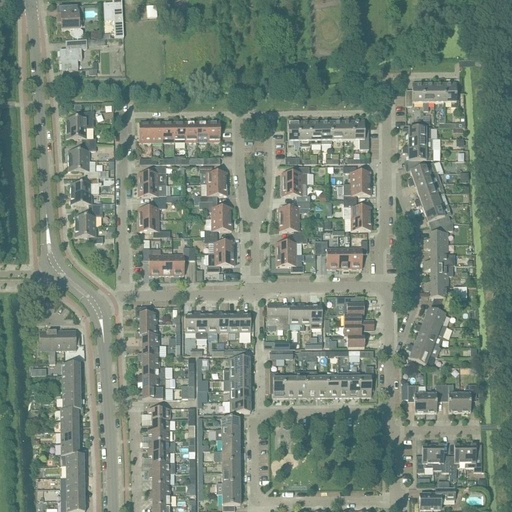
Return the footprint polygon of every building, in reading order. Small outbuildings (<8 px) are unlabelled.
[(123,39),(122,0),(112,1),(112,5),(103,5),(103,21),(112,21),(113,40),(123,39)] [(78,8),(57,9),(58,17),(61,17),(61,31),(70,31),(70,36),(73,38),(80,38),(83,36),(82,32),(80,30),(79,30),(78,8)] [(66,51),(59,51),(60,61),(62,60),(62,63),(61,64),(62,73),(78,72),(77,62),(81,62),(81,50),(87,49),(87,48),(86,42),(65,43),(66,51)] [(423,104),(423,85),(412,85),(412,95),(405,95),(405,108),(412,108),(412,105),(423,104)] [(434,85),(423,85),(423,104),(423,113),(429,113),(428,104),(434,104),(434,85)] [(445,104),(445,85),(434,85),(434,104),(445,104)] [(445,85),(445,104),(450,104),(450,107),(453,110),(458,110),(458,103),(456,103),(456,85),(445,85)] [(66,131),(93,130),(93,114),(79,114),(79,120),(66,120),(66,131)] [(331,122),(320,123),(321,143),(321,146),(331,146),(331,142),(331,122)] [(342,142),(342,122),(331,122),(331,142),(342,142)] [(353,142),(353,122),(342,122),(342,142),(353,142)] [(368,151),(368,128),(364,128),(364,122),(353,122),(353,142),(359,142),(359,152),(368,151)] [(208,124),(208,144),(220,143),(219,123),(208,124)] [(299,123),(288,123),(288,148),(293,148),(293,143),(299,143),(299,123)] [(310,143),(310,123),(299,123),(299,143),(299,148),(310,148),(310,146),(310,143)] [(321,143),(320,123),(310,123),(310,143),(321,143)] [(151,144),(151,124),(139,124),(139,144),(151,144)] [(162,124),(151,124),(151,144),(162,144),(162,124)] [(173,124),(162,124),(162,144),(174,144),(173,124)] [(185,124),(173,124),(174,144),(185,144),(185,124)] [(196,144),(196,124),(185,124),(185,144),(196,144)] [(208,144),(208,124),(196,124),(196,144),(208,144)] [(93,130),(66,131),(66,141),(82,141),(82,147),(96,147),(96,140),(93,140),(93,130)] [(406,130),(402,130),(402,133),(408,133),(408,141),(430,141),(430,130),(412,130),(406,130)] [(432,152),(432,141),(430,141),(408,141),(408,148),(402,148),(402,152),(432,152)] [(96,147),(82,147),(82,153),(68,153),(68,163),(89,163),(89,153),(96,153),(96,147)] [(432,152),(402,152),(402,155),(408,155),(408,163),(415,163),(415,167),(426,165),(426,163),(432,163),(432,152)] [(89,163),(68,163),(68,174),(84,174),(84,180),(98,180),(98,173),(89,173),(89,163)] [(426,165),(415,167),(416,171),(410,173),(412,180),(407,182),(408,185),(436,175),(433,165),(426,167),(426,165)] [(350,186),(370,186),(370,174),(356,174),(356,168),(346,168),(343,169),(343,175),(350,175),(350,186)] [(152,175),(138,175),(138,187),(165,187),(165,169),(152,169),(152,175)] [(207,187),(227,186),(226,174),(212,175),(212,169),(202,169),(199,169),(199,175),(206,175),(207,187)] [(282,175),(282,187),(302,187),(307,187),(307,175),(309,175),(309,169),(306,169),(296,169),(296,175),(282,175)] [(436,175),(408,185),(409,188),(414,186),(417,194),(434,188),(440,185),(436,175)] [(98,180),(84,180),(84,185),(70,186),(70,196),(91,196),(98,196),(98,188),(100,188),(100,186),(98,186),(98,180)] [(434,188),(417,194),(419,201),(414,203),(415,206),(444,196),(440,185),(434,188)] [(207,198),(194,198),(194,204),(199,204),(212,204),(212,198),(227,198),(227,186),(207,187),(207,198)] [(350,186),(343,186),(343,204),(356,203),(356,198),(370,198),(370,186),(350,186)] [(152,199),(152,205),(165,204),(171,204),(171,198),(165,198),(165,187),(138,187),(138,199),(152,199)] [(307,187),(302,187),(282,187),(282,199),(296,198),(296,204),(309,204),(316,204),(316,198),(307,198),(307,187)] [(91,196),(70,196),(70,206),(88,206),(88,212),(102,212),(102,206),(91,206),(91,196)] [(447,206),(444,196),(415,206),(416,209),(421,207),(424,214),(447,206)] [(356,203),(343,204),(343,210),(343,221),(351,221),(371,221),(371,209),(356,209),(356,203)] [(165,204),(152,205),(153,210),(138,210),(138,222),(158,222),(158,211),(165,211),(165,204)] [(212,204),(199,204),(199,210),(206,210),(206,214),(211,214),(211,221),(231,221),(231,209),(216,210),(216,204),(212,204)] [(296,210),(278,210),(278,222),(298,222),(298,215),(306,215),(308,212),(308,210),(309,210),(309,204),(296,204),(296,210)] [(451,217),(447,206),(424,214),(428,224),(430,230),(432,229),(451,225),(448,218),(451,217)] [(102,212),(88,212),(88,218),(74,218),(74,229),(95,229),(95,218),(102,218),(102,212)] [(231,221),(211,221),(211,233),(204,233),(204,239),(217,239),(217,233),(231,233),(231,221)] [(371,221),(351,221),(351,233),(371,232),(371,221)] [(158,222),(138,222),(138,234),(153,234),(153,240),(170,239),(169,233),(158,233),(158,222)] [(298,233),(298,222),(278,222),(279,234),(293,233),(293,239),(306,239),(306,233),(298,233)] [(451,225),(432,229),(433,235),(430,235),(430,242),(423,242),(423,246),(447,246),(447,233),(453,233),(453,225),(451,225)] [(95,229),(74,229),(74,239),(88,239),(88,245),(102,245),(102,239),(95,239),(95,229)] [(217,239),(204,239),(204,245),(214,245),(214,256),(234,256),(234,244),(217,244),(217,239)] [(306,239),(293,239),(293,245),(276,245),(276,257),(296,257),(296,245),(306,245),(306,239)] [(338,270),(338,250),(327,251),(327,243),(321,243),(321,256),(326,256),(327,271),(338,270)] [(349,250),(350,270),(361,270),(361,256),(367,256),(367,243),(361,243),(361,250),(349,250)] [(447,246),(423,246),(423,251),(430,251),(430,257),(447,257),(447,246)] [(149,250),(143,250),(143,263),(148,263),(149,277),(160,277),(160,257),(160,252),(149,252),(149,250)] [(172,257),(172,277),(184,277),(183,263),(189,262),(189,250),(183,250),(183,257),(172,257)] [(349,250),(338,250),(338,270),(350,270),(349,250)] [(208,267),(206,267),(207,274),(220,274),(219,268),(234,268),(234,256),(214,256),(208,256),(208,267)] [(172,257),(160,257),(160,277),(172,277),(172,257)] [(276,257),(276,268),(290,268),(290,274),(303,274),(303,268),(301,268),(301,263),(296,263),(296,257),(276,257)] [(454,257),(447,257),(430,257),(430,263),(424,263),(424,268),(453,268),(454,268),(454,257)] [(453,278),(453,268),(424,268),(424,272),(430,272),(430,279),(448,278),(453,278)] [(448,278),(430,279),(430,285),(424,285),(424,289),(448,289),(448,278)] [(448,289),(424,289),(424,294),(430,294),(430,298),(430,300),(431,300),(433,300),(432,306),(448,309),(448,300),(467,300),(467,289),(454,289),(454,296),(448,296),(448,289)] [(343,317),(364,317),(364,310),(367,310),(366,306),(360,306),(360,300),(363,300),(363,299),(336,300),(336,307),(343,307),(343,317)] [(310,326),(310,308),(303,308),(303,307),(300,307),(300,305),(299,305),(299,307),(299,326),(299,333),(304,332),(304,326),(310,326)] [(317,308),(310,308),(310,326),(310,331),(321,330),(321,326),(322,315),(321,305),(321,307),(317,307),(317,308)] [(278,306),(267,306),(267,328),(276,328),(276,332),(289,332),(288,309),(282,309),(282,307),(278,307),(278,306)] [(429,310),(424,321),(441,327),(445,317),(448,309),(432,306),(431,311),(429,310)] [(299,326),(299,307),(296,307),(296,308),(288,309),(289,332),(289,326),(299,326)] [(140,326),(156,326),(156,325),(156,315),(149,315),(149,309),(135,309),(135,319),(139,319),(140,326)] [(235,317),(228,317),(228,334),(235,334),(235,338),(236,339),(239,339),(239,334),(239,313),(238,313),(238,315),(235,315),(235,317)] [(239,313),(239,334),(250,334),(250,316),(243,316),(243,315),(239,315),(239,313)] [(207,334),(206,317),(199,317),(199,315),(196,315),(196,314),(195,314),(195,315),(196,334),(196,342),(207,342),(207,334)] [(213,317),(206,317),(207,334),(217,334),(217,314),(217,315),(213,315),(213,317)] [(217,314),(217,334),(228,334),(228,317),(221,317),(221,315),(217,315),(217,314)] [(196,334),(195,315),(192,315),(192,317),(184,317),(185,335),(196,334)] [(364,317),(343,317),(344,328),(364,328),(364,322),(363,322),(363,324),(361,324),(361,317),(364,317)] [(441,327),(424,321),(422,328),(416,326),(415,329),(437,337),(442,339),(446,329),(441,327)] [(156,326),(140,326),(140,333),(135,333),(135,337),(158,337),(158,336),(156,336),(156,326)] [(364,328),(344,328),(344,339),(347,339),(364,339),(364,338),(361,338),(361,332),(363,332),(363,333),(364,333),(364,328)] [(437,337),(415,329),(414,332),(419,334),(416,341),(433,347),(439,350),(442,339),(437,337)] [(63,333),(64,352),(76,352),(76,347),(79,347),(79,340),(76,340),(75,332),(63,333)] [(52,366),(51,333),(39,333),(39,354),(48,353),(48,366),(52,366)] [(64,352),(63,333),(51,333),(52,366),(54,366),(54,353),(64,352)] [(158,337),(135,337),(135,341),(142,341),(142,348),(158,348),(158,337)] [(364,350),(364,339),(347,339),(347,350),(364,350)] [(408,346),(407,349),(435,360),(436,360),(440,350),(439,350),(433,347),(416,341),(414,348),(408,346)] [(158,348),(142,348),(142,355),(137,355),(137,359),(158,359),(158,348)] [(407,349),(406,352),(412,354),(409,361),(407,365),(406,365),(413,368),(421,368),(422,366),(425,368),(432,368),(435,360),(407,349)] [(159,369),(158,359),(137,359),(137,362),(142,362),(142,370),(159,369)] [(229,371),(249,371),(249,360),(239,360),(229,360),(229,371)] [(61,377),(80,377),(80,365),(61,366),(61,377)] [(165,369),(159,369),(142,370),(142,377),(137,377),(137,380),(165,380),(165,369)] [(365,379),(359,379),(359,399),(371,399),(371,393),(373,393),(373,369),(365,369),(365,379)] [(249,382),(249,371),(229,371),(223,371),(223,382),(249,382)] [(305,373),(294,374),(295,380),(295,399),(306,399),(305,373)] [(316,373),(305,373),(306,399),(316,399),(316,379),(316,373)] [(277,374),(269,374),(269,394),(273,394),(273,400),(284,399),(284,380),(281,380),(279,380),(277,374)] [(348,374),(338,374),(338,378),(338,399),(349,399),(348,374)] [(359,374),(348,374),(349,399),(359,399),(359,379),(359,374)] [(327,399),(338,399),(338,378),(327,375),(327,379),(327,399)] [(80,384),(80,377),(61,377),(62,388),(82,388),(82,384),(80,384)] [(327,399),(327,379),(316,379),(316,399),(327,399)] [(165,391),(165,380),(137,380),(137,384),(142,384),(142,391),(159,391),(165,391)] [(295,399),(295,380),(284,380),(284,399),(295,399)] [(250,393),(249,382),(223,382),(223,393),(229,393),(250,393)] [(407,384),(401,384),(401,401),(408,401),(414,401),(414,415),(425,415),(425,396),(418,396),(418,387),(417,387),(407,387),(407,384)] [(442,401),(442,387),(435,387),(435,395),(425,396),(425,415),(436,415),(436,401),(442,401)] [(451,387),(442,387),(442,401),(448,401),(448,415),(459,414),(459,395),(453,395),(453,389),(451,387)] [(464,389),(464,395),(459,395),(459,414),(470,414),(470,401),(476,401),(476,387),(466,387),(464,389)] [(82,388),(62,388),(62,400),(80,400),(80,393),(82,393),(82,388)] [(165,402),(165,391),(159,391),(142,391),(142,398),(138,398),(138,402),(165,402)] [(250,393),(229,393),(230,404),(250,404),(250,393)] [(80,407),(80,400),(62,400),(62,411),(83,411),(83,406),(80,407)] [(250,414),(250,404),(230,404),(230,415),(240,414),(250,414)] [(83,411),(62,411),(60,411),(60,423),(78,423),(78,416),(83,416),(83,411)] [(151,422),(169,422),(169,411),(158,411),(148,411),(148,415),(151,415),(151,422)] [(221,432),(239,432),(239,420),(221,420),(221,432)] [(169,422),(151,422),(151,429),(148,429),(148,433),(169,433),(169,422)] [(78,429),(78,423),(60,423),(60,434),(81,434),(81,429),(78,429)] [(221,432),(215,432),(215,443),(221,443),(239,442),(239,432),(221,432)] [(169,444),(169,433),(148,433),(148,437),(151,437),(151,444),(169,444)] [(81,434),(60,434),(60,446),(78,445),(78,439),(81,439),(81,434)] [(239,442),(221,443),(221,453),(239,453),(239,442)] [(169,444),(151,444),(151,451),(148,451),(148,455),(169,454),(169,444)] [(79,452),(78,445),(60,446),(60,457),(65,457),(86,457),(86,452),(79,452)] [(454,460),(448,461),(448,475),(448,478),(456,478),(456,470),(458,470),(459,469),(459,466),(464,465),(464,446),(454,446),(454,460)] [(464,446),(464,465),(465,470),(473,470),(473,474),(481,474),(481,455),(481,457),(475,457),(475,446),(464,446)] [(432,470),(432,447),(422,447),(422,461),(416,461),(416,456),(416,475),(424,475),(424,471),(432,470)] [(443,447),(432,447),(432,470),(432,472),(441,472),(441,475),(448,475),(448,461),(443,461),(443,447)] [(239,453),(221,453),(222,464),(221,464),(239,464),(239,453)] [(169,465),(169,454),(148,455),(148,458),(152,458),(152,465),(169,465)] [(86,457),(65,457),(66,469),(84,468),(84,461),(86,461),(86,457)] [(239,464),(221,464),(222,475),(239,475),(239,464)] [(152,472),(148,472),(148,476),(169,476),(174,476),(174,465),(169,465),(152,465),(152,472)] [(84,468),(66,469),(66,480),(86,480),(86,475),(84,475),(84,468)] [(239,486),(239,475),(222,475),(222,486),(239,486)] [(169,476),(148,476),(148,480),(152,480),(152,487),(169,487),(169,476)] [(66,480),(60,480),(60,492),(66,491),(84,491),(84,484),(86,484),(86,480),(66,480)] [(216,486),(216,497),(222,497),(240,496),(239,486),(222,486),(216,486)] [(169,487),(152,487),(152,494),(148,494),(149,498),(169,498),(169,487)] [(454,490),(449,490),(445,490),(435,490),(435,496),(419,496),(419,511),(429,511),(440,511),(440,501),(454,501),(454,490)] [(84,498),(84,491),(66,491),(66,503),(87,502),(87,498),(84,498)] [(240,496),(222,497),(222,511),(234,511),(234,507),(240,507),(240,496)] [(170,508),(169,498),(149,498),(149,501),(152,501),(152,509),(170,508)] [(66,503),(60,503),(60,511),(84,511),(84,507),(87,507),(87,502),(66,503)]
